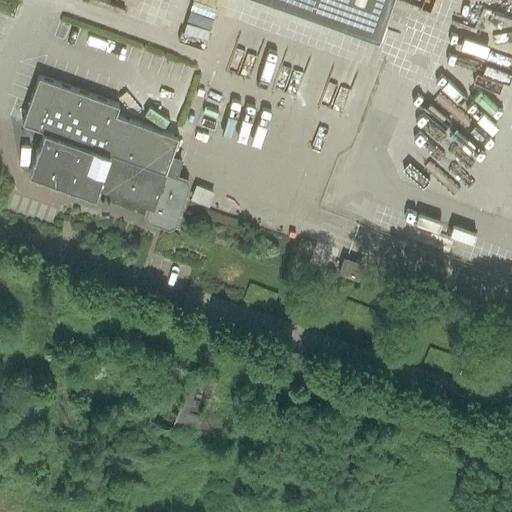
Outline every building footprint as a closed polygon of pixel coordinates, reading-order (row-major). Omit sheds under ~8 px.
[(204,0),(193,0),(185,26),(206,33),(216,4),(204,0)] [(301,0),(378,27),(387,0),(301,0)] [(116,114),(119,105),(40,76),(23,122),(45,130),(30,173),(76,190),(78,195),(93,200),(98,198),(102,188),(147,205),(144,213),(147,221),(169,229),(176,225),(190,186),(187,177),(178,174),(184,159),(172,155),(179,137),(116,114)] [(359,280),(365,264),(345,257),(339,273),(359,280)] [(216,381),(193,372),(171,429),(194,438),(216,381)]
